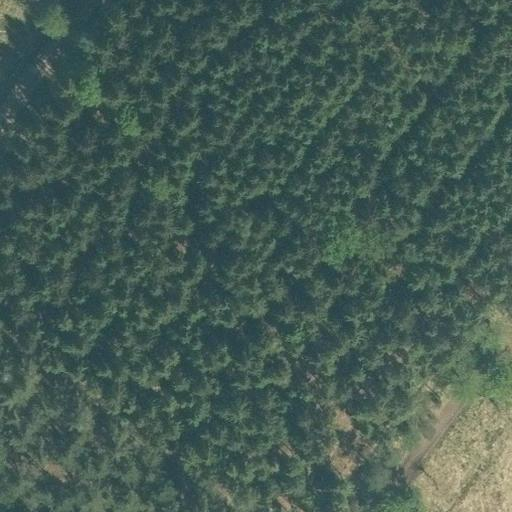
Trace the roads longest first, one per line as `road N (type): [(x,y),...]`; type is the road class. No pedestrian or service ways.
road 1 (track): [(0,334),(246,511)]
road 2 (track): [(372,511),(502,339)]
road 3 (track): [(0,122),(92,0)]
